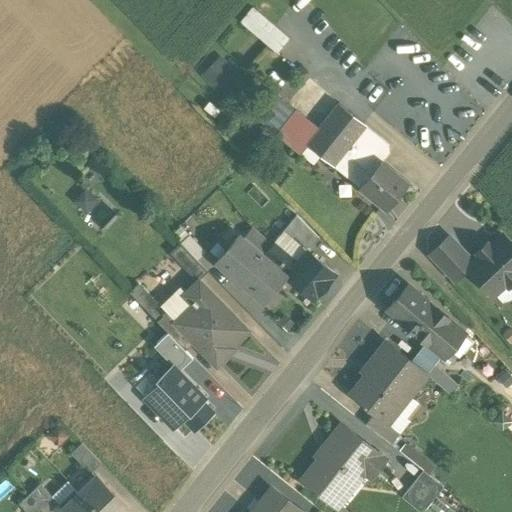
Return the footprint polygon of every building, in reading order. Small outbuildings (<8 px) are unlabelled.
[(253,5),(240,20),(276,52),(290,37),(253,5)] [(221,56),(203,72),(214,84),(232,67),(221,56)] [(231,72),(215,90),(228,103),(245,85),(231,72)] [(364,124),(339,104),(319,129),(307,145),(320,155),(331,165),(332,164),(363,125),(364,124)] [(319,129),(295,110),(276,135),(300,154),(307,145),(319,129)] [(363,125),(332,164),(359,186),(379,161),(380,162),(387,153),(387,145),(363,125)] [(307,145),(300,154),(313,164),(320,155),(307,145)] [(380,162),(379,161),(359,186),(359,187),(371,197),(372,197),(379,203),(379,204),(386,209),(407,183),(380,162)] [(84,187),(74,197),(86,210),(96,201),(84,187)] [(318,238),(296,216),(283,231),(307,251),(318,238)] [(246,238),(241,234),(217,261),(263,301),(286,276),(286,275),(263,255),(271,246),(253,230),(246,238)] [(511,245),(502,234),(489,246),(486,243),(476,253),(479,256),(472,262),(466,267),(467,268),(492,295),(494,294),(494,293),(505,283),(507,286),(511,281),(511,245)] [(205,251),(189,235),(180,244),(196,260),(205,251)] [(472,262),(448,236),(429,254),(454,281),(467,268),(466,267),(472,262)] [(298,263),(274,242),(271,246),(263,255),(286,275),(286,276),(287,276),(298,263)] [(196,260),(180,244),(170,254),(197,281),(199,280),(207,272),(196,260)] [(334,274),(307,251),(298,263),(287,276),(312,299),(334,274)] [(246,329),(199,280),(197,281),(185,293),(194,303),(176,320),(175,321),(193,340),(217,364),(228,353),(225,350),(246,329)] [(434,307),(407,285),(387,309),(414,331),(434,307)] [(458,327),(434,307),(414,331),(415,332),(415,331),(438,350),(458,327)] [(176,320),(167,311),(156,321),(167,332),(184,349),(193,340),(175,321),(176,320)] [(184,349),(167,332),(154,344),(171,362),(178,370),(191,357),(184,349)] [(410,361),(385,341),(362,369),(366,373),(349,393),(373,412),(381,419),(382,417),(402,393),(407,397),(426,374),(410,361)] [(434,364),(418,351),(410,361),(426,374),(449,394),(458,385),(434,364)] [(203,399),(173,366),(158,380),(161,383),(146,398),(173,427),(182,417),(203,399)] [(158,380),(150,372),(135,386),(146,398),(161,383),(158,380)] [(211,412),(200,401),(183,417),(195,428),(211,412)] [(381,419),(373,412),(365,424),(390,444),(400,431),(382,417),(381,419)] [(384,459),(340,424),(315,455),(319,458),(301,479),(341,511),(384,459)] [(101,462),(81,442),(70,453),(90,473),(101,462)] [(421,511),(442,486),(422,469),(401,496),(420,511),(421,511)] [(122,511),(127,508),(96,475),(61,508),(64,511),(122,511)] [(50,511),(59,504),(39,483),(18,504),(25,511),(50,511)] [(300,511),(270,487),(249,511),(300,511)] [(453,511),(434,497),(425,508),(430,511),(453,511)]
